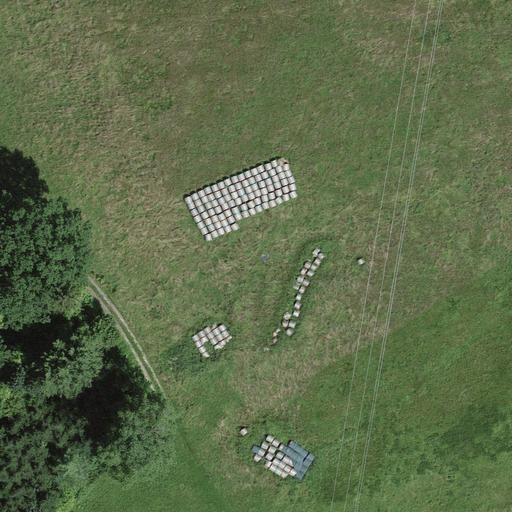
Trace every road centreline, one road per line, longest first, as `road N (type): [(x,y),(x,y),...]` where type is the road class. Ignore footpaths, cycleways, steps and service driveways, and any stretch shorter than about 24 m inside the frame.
road 1 (track): [(187,436),(157,360),(124,312),(0,182)]
road 2 (track): [(0,396),(124,312)]
